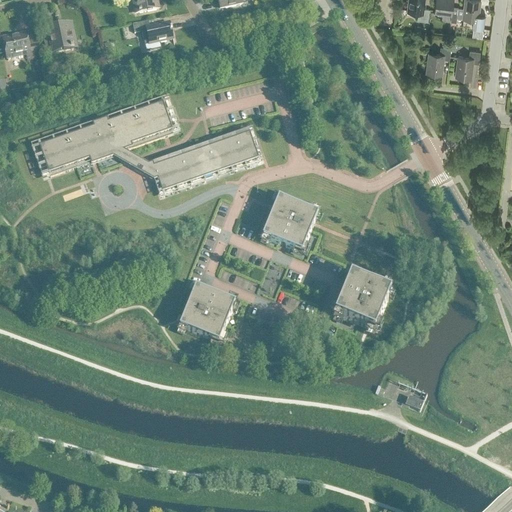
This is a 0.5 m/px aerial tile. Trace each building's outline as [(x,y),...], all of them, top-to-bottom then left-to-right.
[(156,11),(158,10),(155,0),(118,0),(118,1),(121,0),(133,0),(136,15),(139,14),(139,15),(143,14),(143,13),(147,12),(147,14),(156,12),(156,11)] [(239,0),(219,0),(222,11),(241,7),(239,0)] [(428,22),(430,10),(424,9),(425,0),(409,0),(408,12),(419,13),(418,21),(428,22)] [(456,23),(458,8),(453,8),(453,0),(435,0),(434,13),(452,15),(451,22),(456,23)] [(473,27),(483,28),(485,17),(479,16),(481,1),(474,0),(464,0),(464,9),(458,8),(457,18),(463,19),(474,20),(473,27)] [(151,47),(174,42),(170,25),(150,30),(148,24),(133,27),(135,36),(142,34),(143,42),(150,41),(151,47)] [(53,55),(77,50),(72,26),(47,32),(53,55)] [(28,62),(42,59),(39,47),(29,49),(26,35),(18,37),(18,40),(3,43),(7,61),(26,57),(28,62)] [(450,61),(451,49),(441,47),(440,55),(429,53),(426,73),(442,75),(444,60),(450,61)] [(479,64),(480,52),(470,51),(469,58),(458,57),(455,77),(471,79),(473,64),(479,64)] [(148,168),(124,154),(174,137),(162,103),(38,146),(50,180),(118,156),(121,165),(154,184),(158,182),(162,196),(259,162),(250,136),(154,170),(153,166),(148,168)] [(302,257),(318,218),(279,202),(263,241),(302,257)] [(375,335),(391,296),(352,280),(336,319),(375,335)] [(220,347),(235,308),(196,292),(180,331),(220,347)] [(427,397),(426,397),(423,405),(409,400),(406,407),(402,405),(401,407),(420,414),(427,397)]
